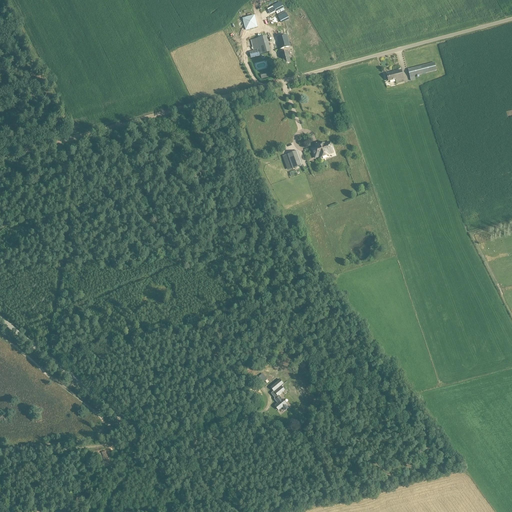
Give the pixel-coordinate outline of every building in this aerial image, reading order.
[(273,7),(276,13),(284,9),(280,3),(273,7)] [(286,14),(279,18),(282,23),(289,20),(286,14)] [(255,15),(242,19),(245,31),(258,27),(255,15)] [(288,35),(277,38),(280,50),(291,47),(288,35)] [(250,59),(259,56),(257,50),(249,53),(250,59)] [(282,57),(284,64),(290,63),(289,55),(288,55),(287,52),(281,54),(282,57)] [(437,71),(435,63),(408,69),(411,81),(416,80),(415,76),(437,71)] [(403,79),(401,71),(393,73),(394,73),(387,75),(388,78),(387,79),(386,80),(387,82),(388,82),(389,82),(403,79)] [(414,94),(429,90),(428,85),(413,89),(414,94)] [(320,158),(329,155),(328,153),(333,151),(332,149),(333,149),(331,144),(330,145),(330,142),(325,144),(324,143),(316,146),(316,147),(312,149),(315,157),(320,156),(320,157),(320,158)] [(303,165),(297,151),(287,155),(293,169),(303,165)] [(273,377),(266,384),(268,386),(275,380),(273,377)] [(272,385),(269,387),(273,391),(271,393),(275,398),(274,399),(277,404),(275,406),(279,410),(282,407),(285,410),(292,405),(289,402),(290,401),(286,397),(284,399),(281,394),(286,390),(279,382),(273,387),(272,385)]
